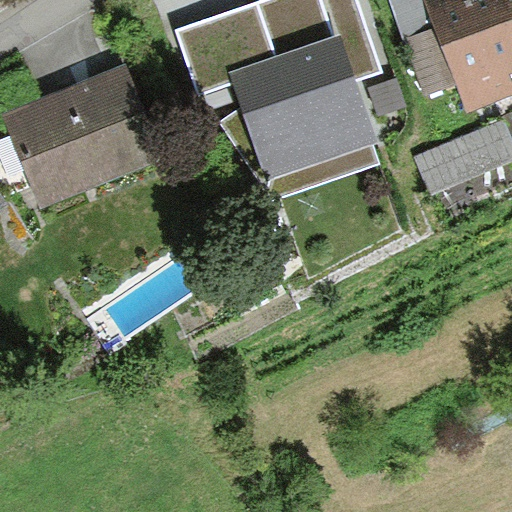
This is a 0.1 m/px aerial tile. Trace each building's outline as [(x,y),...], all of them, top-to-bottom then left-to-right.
[(199,95),(237,82),(233,72),(342,34),(357,77),(380,69),(355,0),(255,0),(175,28),(199,95)] [(422,0),(390,0),(403,37),(432,27),(422,0)] [(511,75),(511,74),(511,73),(511,0),(422,0),(432,27),(403,37),(426,99),(456,88),(464,109),(511,91),(511,75)] [(357,77),(342,34),(233,72),(237,82),(244,109),(222,123),(274,198),(380,161),(373,144),(377,142),(357,77)] [(38,205),(159,154),(121,65),(0,117),(38,205)] [(395,80),(369,89),(378,115),(404,106),(395,80)] [(511,160),(511,137),(504,119),(417,157),(434,192),(511,160)]
